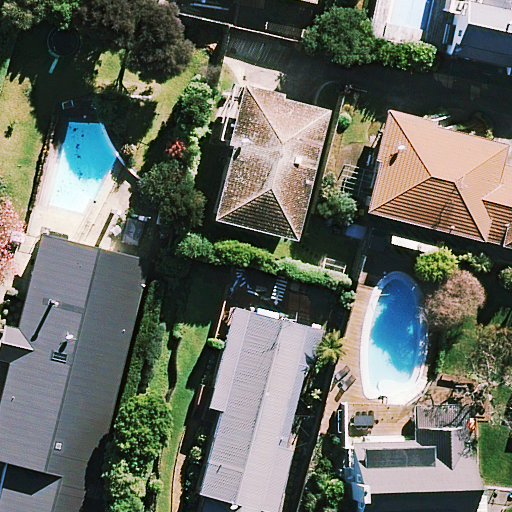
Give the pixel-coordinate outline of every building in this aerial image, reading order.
[(511,0),(437,0),(430,46),(511,58),(511,0)] [(315,110),(225,87),(192,217),(283,239),(315,110)] [(492,164),(497,142),(372,111),(347,210),(511,250),(511,158),(509,168),(492,164)] [(9,327),(0,325),(0,361),(1,361),(0,365),(0,461),(1,462),(0,467),(0,511),(80,511),(136,270),(28,245),(9,327)] [(203,340),(213,342),(197,407),(209,410),(188,493),(196,495),(191,511),(260,511),(261,511),(264,511),(268,511),(284,448),(277,446),(304,336),(262,325),(264,317),(212,304),(203,340)] [(454,511),(457,397),(337,395),(336,493),(350,493),(349,511),(454,511)]
